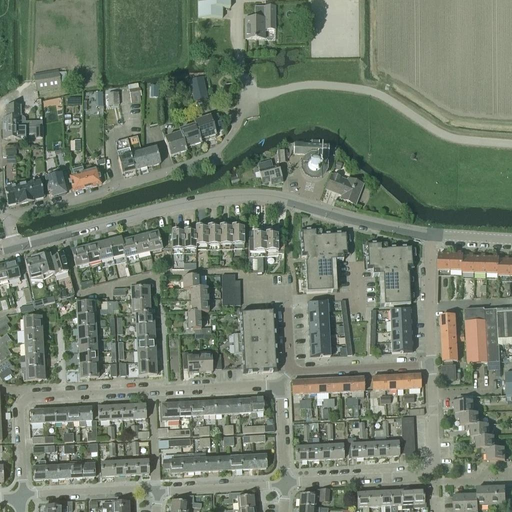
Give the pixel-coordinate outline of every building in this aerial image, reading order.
[(228,0),(196,0),(197,20),(221,19),(221,9),(229,9),(228,0)] [(254,19),(244,19),(244,40),(264,40),(264,31),(274,31),(274,8),(254,8),(254,15),(254,19)] [(58,76),(34,80),(34,81),(36,92),(38,92),(60,88),(60,86),(58,76)] [(202,79),(189,82),(194,102),(206,99),(203,85),(202,79)] [(137,85),(128,87),(129,91),(131,105),(141,103),(139,89),(138,90),(137,85)] [(118,94),(103,95),(103,107),(119,106),(118,94)] [(3,121),(2,122),(2,127),(3,128),(3,130),(29,129),(29,131),(41,131),(41,125),(23,125),(23,119),(20,119),(19,107),(5,107),(5,119),(3,119),(3,121)] [(209,118),(193,124),(200,145),(201,145),(200,142),(215,136),(214,134),(222,131),(217,116),(209,119),(209,118)] [(194,127),(179,132),(186,153),(185,150),(200,145),(193,124),(194,127)] [(3,132),(2,133),(2,138),(3,139),(3,141),(18,140),(24,140),(24,135),(35,135),(35,140),(41,140),(41,131),(29,131),(29,129),(3,130),(3,132)] [(179,135),(164,141),(170,159),(186,153),(179,132),(178,132),(179,135)] [(137,138),(126,141),(134,172),(147,169),(142,153),(141,154),(137,138)] [(126,141),(116,144),(120,160),(118,160),(122,176),(134,172),(126,141)] [(293,155),(304,156),(320,157),(320,158),(327,159),(327,157),(328,149),(328,147),(318,146),(318,142),(311,141),(311,142),(311,146),(293,145),(293,155)] [(155,150),(142,153),(147,169),(159,166),(155,150)] [(285,152),(277,152),(278,164),(286,164),(286,163),(286,161),(286,157),(286,155),(285,152)] [(306,167),(306,168),(306,169),(306,170),(306,171),(307,171),(307,172),(308,172),(308,173),(309,174),(310,174),(310,175),(311,175),(312,175),(313,175),(314,175),(315,175),(316,175),(317,175),(318,174),(319,174),(319,173),(320,173),(320,172),(321,172),(321,171),(321,170),(321,169),(322,169),(322,168),(322,167),(322,166),(321,166),(321,165),(321,164),(321,163),(320,163),(320,162),(319,162),(319,161),(318,161),(317,161),(317,160),(316,160),(315,160),(314,160),(313,160),(312,160),(311,160),(310,160),(310,161),(309,161),(308,162),(308,163),(307,163),(307,164),(306,164),(306,165),(306,166),(306,167)] [(270,163),(258,166),(260,172),(258,172),(261,185),(269,183),(270,186),(282,183),(278,167),(271,169),(270,163)] [(73,177),(69,178),(73,193),(87,189),(83,174),(80,167),(73,169),(74,172),(71,172),(73,177)] [(59,170),(44,174),(44,180),(46,183),(45,184),(47,193),(50,192),(51,199),(65,195),(59,170)] [(97,170),(83,174),(87,189),(101,185),(97,170)] [(331,176),(325,191),(341,197),(340,200),(355,206),(362,186),(347,180),(347,182),(331,176)] [(39,183),(28,186),(31,201),(43,199),(39,183)] [(28,186),(16,188),(19,204),(19,206),(32,203),(31,201),(28,186)] [(16,188),(4,191),(7,206),(19,204),(16,188)] [(207,227),(195,227),(195,231),(195,251),(196,251),(196,247),(207,247),(207,227)] [(220,227),(207,227),(207,247),(220,247),(220,227)] [(232,227),(220,227),(220,247),(231,247),(232,227)] [(244,227),(232,227),(231,247),(244,246),(244,227)] [(183,231),(171,231),(171,251),(182,251),(183,231)] [(195,231),(183,231),(182,251),(195,251),(195,231)] [(300,234),(298,234),(298,241),(300,241),(300,242),(301,254),(301,259),(305,259),(306,264),(304,264),(306,295),(332,294),(330,263),(336,263),(337,263),(339,263),(342,263),(342,258),(342,257),(347,256),(346,244),(349,244),(349,237),(346,237),(346,235),(336,235),(321,236),(320,231),(299,232),(300,234)] [(267,233),(265,233),(265,253),(277,253),(278,253),(277,233),(272,233),(272,232),(267,232),(267,233)] [(253,240),(248,240),(249,254),(253,254),(265,253),(265,233),(253,234),(253,240)] [(157,234),(144,237),(149,255),(161,252),(157,234)] [(144,237),(132,240),(137,258),(149,255),(144,237)] [(119,239),(107,242),(112,260),(124,257),(120,243),(119,239)] [(132,240),(120,243),(124,257),(125,261),(137,258),(132,240)] [(107,242),(96,245),(100,263),(112,260),(107,242)] [(96,245),(83,248),(88,266),(100,263),(96,245)] [(365,248),(362,248),(362,255),(365,255),(366,261),(366,272),(371,272),(371,273),(372,278),(373,278),(375,278),(378,278),(378,277),(382,277),(383,308),(409,307),(408,275),(406,275),(406,270),(412,270),(412,257),(415,257),(414,250),(411,251),(411,248),(386,250),(386,245),(375,245),(365,246),(365,248)] [(83,248),(71,252),(76,269),(88,266),(83,248)] [(49,255),(49,256),(55,277),(55,278),(67,274),(62,254),(56,256),(56,258),(50,259),(49,255)] [(42,255),(36,257),(43,281),(43,280),(50,276),(49,275),(54,274),(54,277),(55,277),(49,256),(43,257),(42,255)] [(439,255),(438,273),(450,273),(451,256),(439,255)] [(451,256),(450,273),(462,273),(462,275),(463,256),(451,256)] [(463,256),(462,275),(474,276),(475,258),(463,258),(463,256)] [(31,260),(24,262),(29,280),(34,279),(35,280),(42,280),(42,281),(43,281),(36,257),(31,259),(31,260)] [(475,258),(474,276),(486,276),(487,259),(475,258)] [(487,259),(486,276),(498,276),(498,278),(499,259),(487,259)] [(499,259),(498,278),(510,279),(511,261),(499,261),(499,259)] [(15,263),(2,266),(7,282),(20,279),(15,263)] [(199,277),(182,278),(182,290),(189,290),(207,289),(199,289),(199,277)] [(149,289),(130,290),(131,303),(149,302),(149,289)] [(207,289),(189,290),(190,302),(207,301),(207,289)] [(29,296),(23,298),(25,305),(31,304),(29,296)] [(191,314),(187,314),(199,314),(199,313),(208,313),(207,301),(190,302),(191,314)] [(149,302),(131,303),(131,315),(134,315),(150,314),(149,302)] [(77,305),(75,305),(76,318),(95,317),(113,316),(113,312),(112,303),(107,303),(100,304),(101,312),(95,312),(94,304),(82,305),(82,303),(77,304),(77,305)] [(326,304),(306,305),(307,316),(327,315),(326,304)] [(31,306),(19,309),(20,315),(33,312),(31,306)] [(511,310),(497,311),(498,347),(499,347),(511,346),(511,310)] [(409,311),(389,312),(390,323),(410,322),(409,311)] [(484,311),(464,312),(465,323),(485,322),(484,313),(484,311)] [(485,322),(465,323),(466,337),(467,366),(472,366),(500,364),(499,347),(498,347),(497,311),(494,311),(494,312),(490,312),(484,313),(485,322)] [(240,335),(232,336),(233,355),(241,355),(242,370),(242,376),(256,375),(256,373),(262,373),(262,375),(276,374),(273,313),(258,313),(258,314),(253,315),(253,314),(239,314),(240,335)] [(150,314),(134,315),(135,327),(154,326),(153,314),(150,314)] [(187,324),(185,325),(186,329),(188,329),(188,331),(194,331),(194,337),(203,337),(210,336),(210,329),(200,330),(199,314),(187,314),(187,324)] [(327,315),(307,316),(307,327),(327,326),(327,315)] [(5,317),(0,320),(0,328),(6,325),(9,322),(5,317)] [(95,317),(76,318),(76,330),(95,329),(95,317)] [(440,320),(439,320),(439,326),(441,326),(441,338),(456,337),(455,317),(440,318),(440,320)] [(41,319),(22,320),(23,333),(42,332),(41,319)] [(410,322),(390,323),(390,334),(410,333),(410,322)] [(0,328),(0,335),(9,330),(6,325),(0,328)] [(154,326),(135,327),(136,340),(154,339),(154,326)] [(327,326),(307,327),(308,338),(328,336),(327,326)] [(95,329),(76,330),(77,343),(96,342),(95,329)] [(42,332),(23,333),(24,345),(42,344),(42,332)] [(410,333),(390,334),(391,344),(411,343),(410,333)] [(6,336),(0,339),(0,347),(7,343),(10,341),(6,336)] [(328,336),(308,338),(309,348),(329,347),(328,336)] [(442,356),(441,356),(441,362),(443,362),(443,364),(443,368),(441,368),(442,382),(455,381),(460,381),(460,375),(455,375),(455,367),(453,367),(453,363),(458,363),(456,337),(441,338),(442,356)] [(154,339),(136,340),(136,352),(155,351),(154,339)] [(96,342),(77,343),(78,355),(97,354),(96,342)] [(0,347),(0,354),(7,351),(10,349),(7,343),(0,347)] [(411,343),(391,344),(391,356),(411,355),(411,343)] [(42,344),(24,345),(24,357),(43,356),(42,344)] [(329,347),(309,348),(309,360),(329,358),(329,347)] [(0,354),(0,362),(10,356),(7,351),(0,354)] [(155,351),(136,352),(137,364),(156,363),(155,351)] [(97,354),(78,355),(78,368),(97,367),(97,354)] [(187,354),(181,354),(182,371),(186,371),(187,375),(199,374),(198,356),(187,357),(187,354)] [(43,356),(24,357),(25,370),(43,369),(43,356)] [(210,356),(198,356),(199,374),(211,373),(210,356)] [(8,361),(0,366),(0,372),(0,374),(8,369),(11,367),(8,361)] [(156,363),(137,364),(137,377),(156,376),(156,363)] [(97,367),(78,368),(79,380),(98,379),(97,367)] [(0,374),(0,373),(0,379),(1,382),(12,375),(8,369),(0,374)] [(25,370),(21,370),(21,376),(25,376),(25,383),(44,382),(46,382),(46,375),(44,376),(43,369),(25,370)] [(418,376),(406,377),(407,391),(419,390),(418,376)] [(406,377),(395,378),(395,392),(407,391),(406,377)] [(383,378),(371,379),(372,393),(384,393),(383,378)] [(395,378),(383,378),(384,393),(395,392),(395,378)] [(362,379),(350,380),(351,394),(363,393),(362,379)] [(338,380),(327,381),(327,395),(339,394),(338,380)] [(350,380),(338,380),(339,394),(351,394),(350,380)] [(327,381),(315,382),(316,396),(327,395),(327,381)] [(303,382),(291,383),(292,397),(304,396),(303,382)] [(315,382),(303,382),(304,396),(316,396),(315,382)] [(262,400),(250,401),(250,414),(251,421),(256,421),(256,414),(263,414),(262,400)] [(250,401),(238,402),(239,415),(250,414),(250,401)] [(226,402),(214,403),(214,416),(227,415),(226,402)] [(238,402),(226,402),(227,415),(239,415),(238,402)] [(202,403),(190,404),(191,418),(203,417),(202,403)] [(214,403),(202,403),(203,417),(214,416),(214,403)] [(473,403),(449,403),(449,408),(454,408),(455,415),(473,415),(473,403)] [(165,406),(158,406),(159,422),(160,422),(179,421),(179,418),(178,404),(165,405),(165,406)] [(190,404),(178,404),(179,418),(191,418),(190,404)] [(144,406),(132,407),(133,421),(145,420),(144,406)] [(132,407),(121,408),(121,422),(133,421),(132,407)] [(109,408),(97,409),(98,423),(110,422),(109,408)] [(121,408),(109,408),(110,422),(121,422),(121,408)] [(78,410),(66,411),(67,424),(67,430),(72,430),(72,424),(78,423),(78,410)] [(90,410),(78,410),(78,423),(79,428),(85,428),(85,423),(91,423),(90,410)] [(54,411),(42,412),(43,425),(55,424),(54,411)] [(66,411),(54,411),(55,424),(67,424),(66,411)] [(42,412),(29,413),(30,426),(43,425),(42,412)] [(473,415),(455,415),(455,420),(460,420),(460,427),(463,427),(465,427),(479,427),(478,415),(473,415)] [(306,427),(303,427),(303,435),(308,435),(312,435),(311,431),(317,431),(317,425),(305,425),(306,427)] [(479,427),(465,427),(465,432),(471,432),(471,439),(489,439),(489,427),(479,427)] [(167,430),(157,431),(158,440),(167,439),(183,438),(183,432),(167,433),(167,430)] [(91,434),(86,435),(87,443),(96,442),(95,432),(91,432),(91,434)] [(374,444),(374,445),(374,459),(386,458),(385,444),(385,439),(374,440),(374,444)] [(489,439),(471,439),(471,443),(477,443),(477,450),(481,450),(495,450),(494,439),(489,439)] [(311,443),(306,443),(307,448),(307,462),(319,462),(318,447),(318,440),(311,440),(311,443)] [(355,440),(347,440),(348,460),(351,459),(351,460),(363,459),(362,445),(355,445),(355,440)] [(397,443),(385,444),(386,458),(398,457),(397,443)] [(374,445),(362,445),(363,459),(374,459),(374,445)] [(96,446),(87,446),(87,454),(96,454),(96,446)] [(342,446),(330,447),(331,461),(343,460),(342,446)] [(330,447),(318,447),(319,462),(331,461),(330,447)] [(307,448),(295,449),(295,463),(307,462),(307,448)] [(495,450),(481,450),(481,455),(486,455),(486,463),(490,463),(504,463),(504,450),(495,450)] [(205,455),(193,455),(193,460),(194,474),(206,473),(205,460),(205,455)] [(169,462),(163,462),(163,470),(169,470),(170,475),(182,474),(181,456),(173,456),(173,461),(169,462)] [(187,456),(181,456),(182,474),(194,474),(193,460),(187,461),(187,456)] [(265,456),(253,457),(254,470),(266,470),(265,456)] [(253,457),(241,458),(242,471),(254,470),(253,457)] [(229,458),(217,459),(218,472),(230,472),(229,458)] [(241,458),(229,458),(230,472),(242,471),(241,458)] [(217,459),(205,460),(206,473),(218,472),(217,459)] [(38,466),(33,466),(33,469),(34,482),(46,482),(46,468),(45,468),(45,462),(38,463),(38,466)] [(136,462),(124,463),(125,477),(136,477),(136,462)] [(148,462),(136,462),(136,477),(148,476),(148,462)] [(81,463),(69,464),(69,467),(70,480),(82,480),(81,464),(81,463)] [(94,463),(81,464),(82,480),(94,479),(94,463)] [(124,463),(112,464),(113,478),(125,477),(124,463)] [(112,464),(100,464),(101,479),(113,478),(112,464)] [(69,467),(57,468),(58,481),(70,480),(69,467)] [(57,468),(46,468),(46,482),(58,481),(57,468)] [(489,489),(477,490),(477,497),(477,507),(490,507),(489,489)] [(505,489),(489,489),(490,507),(505,506),(505,489)] [(299,496),(298,508),(315,510),(315,503),(328,503),(329,492),(320,491),(308,492),(308,497),(299,496)] [(405,491),(400,491),(400,493),(400,508),(401,511),(409,510),(408,511),(412,511),(412,510),(411,492),(408,492),(406,492),(405,491)] [(378,492),(378,494),(379,509),(384,508),(383,511),(390,511),(389,493),(386,493),(384,494),(383,492),(378,492)] [(422,492),(411,492),(412,510),(425,510),(424,499),(423,499),(422,492)] [(400,493),(389,493),(390,511),(396,511),(396,508),(400,508),(400,493)] [(367,494),(356,495),(357,510),(362,509),(361,511),(368,511),(368,509),(367,494)] [(378,494),(367,494),(368,509),(379,509),(378,494)] [(228,501),(223,501),(224,506),(233,505),(232,501),(237,500),(238,511),(254,511),(253,498),(241,499),(241,495),(228,496),(228,501)] [(464,511),(464,497),(452,498),(452,511),(464,511)] [(477,497),(464,497),(464,511),(477,511),(477,507),(477,497)] [(172,502),(170,511),(186,511),(188,505),(192,505),(192,509),(200,510),(201,505),(193,504),(193,498),(181,498),(181,503),(172,502)]
